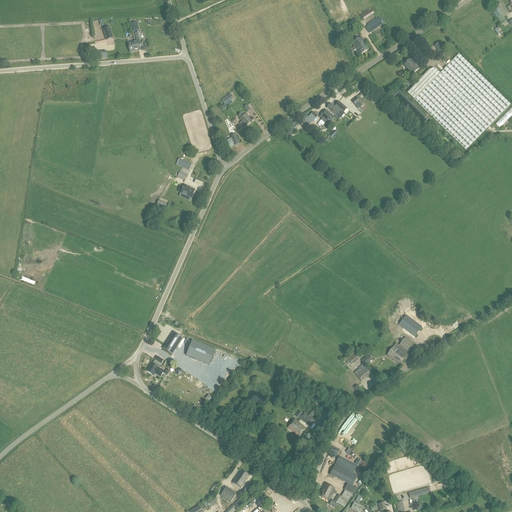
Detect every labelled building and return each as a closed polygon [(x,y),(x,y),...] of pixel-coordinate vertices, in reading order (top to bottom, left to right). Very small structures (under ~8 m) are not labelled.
[(500,22),(505,19),(501,14),(496,6),(491,9),(496,17),(500,22)] [(381,25),(377,18),(367,25),(371,32),(376,28),(381,25)] [(102,29),(106,41),(113,38),(109,27),(102,29)] [(137,41),(135,41),(135,44),(137,43),(139,51),(144,50),(143,46),(143,45),(143,43),(142,43),(142,40),(141,40),(140,32),(135,33),(136,37),(137,37),(137,41)] [(353,51),(357,49),(360,55),(368,50),(363,42),(364,41),(361,37),(352,43),(354,47),(351,48),(352,49),(349,50),(351,54),(354,52),(353,51)] [(135,44),(135,41),(127,43),(130,53),(139,51),(137,43),(135,44)] [(439,42),(434,46),(439,52),(444,48),(439,42)] [(466,150),(510,105),(493,88),(458,54),(440,74),(434,68),(429,70),(407,93),(414,100),(449,134),(466,150)] [(404,65),(412,75),(419,69),(415,64),(415,65),(411,60),(404,65)] [(230,94),(221,101),(225,106),(234,99),(230,94)] [(356,97),(351,101),(355,106),(360,102),(356,97)] [(336,116),(340,112),(341,111),(344,113),(347,109),(339,102),(334,107),(331,104),(327,108),(336,116)] [(326,110),(322,114),(319,117),(328,125),(335,118),(331,114),(326,110)] [(313,112),(305,120),(310,124),(317,116),(313,112)] [(246,114),(244,117),(241,113),(238,116),(240,119),(246,126),(251,122),(248,118),(249,117),(246,114)] [(298,119),(289,125),(294,133),(301,128),(299,125),(302,123),(298,119)] [(231,138),(227,140),(230,148),(239,144),(236,134),(231,136),(231,138)] [(277,167),(282,161),(284,163),(287,160),(281,155),(278,158),(274,154),(272,153),(267,159),(277,167)] [(179,160),(177,165),(189,170),(191,166),(179,160)] [(188,175),(180,171),(178,177),(185,180),(188,175)] [(190,188),(184,185),(183,188),(182,188),(181,188),(180,188),(179,189),(178,190),(178,191),(179,192),(180,193),(181,193),(180,194),(186,197),(186,196),(191,198),(195,191),(190,188)] [(406,316),(399,325),(415,337),(422,327),(406,316)] [(169,331),(160,348),(168,353),(178,336),(169,331)] [(399,364),(404,357),(414,344),(405,337),(404,339),(399,345),(396,343),(387,355),(399,364)] [(188,339),(181,354),(204,363),(211,349),(188,339)] [(161,364),(164,359),(158,355),(157,356),(155,360),(161,364)] [(369,355),(361,361),(364,365),(372,358),(369,355)] [(154,360),(153,362),(147,372),(153,376),(155,373),(160,377),(163,373),(166,375),(169,371),(162,367),(161,368),(159,366),(160,364),(154,360)] [(363,365),(356,371),(354,373),(361,382),(371,374),(363,365)] [(300,418),(302,420),(309,425),(314,419),(311,417),(315,412),(311,409),(307,414),(305,412),(300,418)] [(295,420),(288,428),(298,437),(306,429),(295,420)] [(335,464),(330,474),(352,486),(358,475),(335,464)] [(249,476),(241,471),(233,483),(240,488),(249,476)] [(335,489),(324,483),(318,496),(329,502),(335,489)] [(410,497),(429,492),(428,486),(408,492),(410,497)] [(230,502),(236,494),(226,487),(220,496),(230,502)] [(344,507),(348,501),(338,495),(334,502),(332,500),(330,505),(336,508),(338,504),(344,507)] [(209,507),(215,503),(216,503),(212,497),(210,498),(211,499),(206,502),(209,507)] [(354,503),(351,508),(358,511),(360,511),(363,508),(354,503)]
